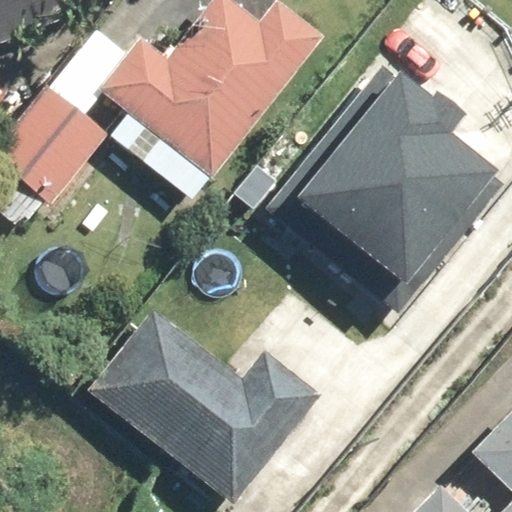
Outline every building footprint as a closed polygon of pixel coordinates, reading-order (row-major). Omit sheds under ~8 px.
[(0,0),(0,44),(67,20),(83,0),(0,0)] [(200,1),(146,68),(121,51),(85,104),(141,142),(144,144),(142,147),(189,186),(302,51),(255,12),(239,32),(200,1)] [(331,85),(252,191),(393,295),(471,189),(331,85)] [(0,131),(0,176),(38,209),(92,145),(32,94),(0,131)] [(208,373),(125,311),(58,399),(196,504),(295,375),(239,333),(208,373)] [(511,511),(511,419),(501,409),(403,511),(511,511)]
